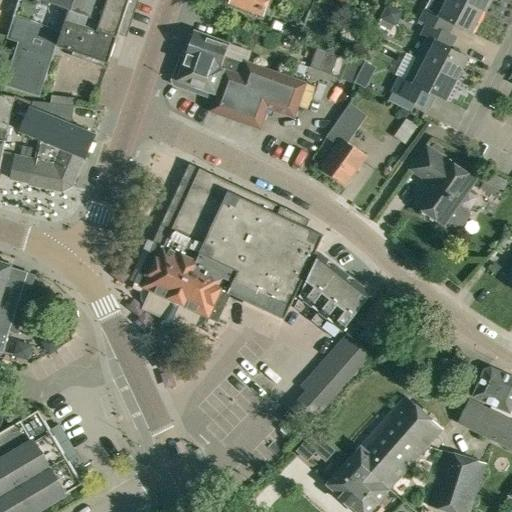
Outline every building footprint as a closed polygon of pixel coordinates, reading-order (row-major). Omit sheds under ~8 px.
[(62,34),(58,46),(108,62),(129,0),(18,0),(13,18),(28,22),(8,83),(37,92),(57,32),(62,34)] [(230,0),(229,3),(263,16),(268,0),(230,0)] [(430,0),(426,8),(419,20),(449,35),(454,24),(472,33),(483,11),(463,0),(447,0),(444,6),(432,0),(430,0)] [(463,0),(483,11),(488,0),(463,0)] [(500,23),(511,23),(511,3),(500,3),(500,23)] [(416,56),(458,77),(468,58),(448,48),(454,37),(449,35),(419,20),(418,23),(425,27),(421,34),(426,37),(416,56)] [(299,29),(286,24),(282,34),(296,38),(299,29)] [(385,31),(378,27),(374,36),(384,40),(386,35),(385,31)] [(210,111),(259,128),(266,108),(293,117),(304,84),(225,55),(229,44),(194,32),(176,81),(215,95),(210,111)] [(310,67),(352,82),(359,62),(317,48),(310,67)] [(392,91),(418,104),(425,90),(446,101),(458,77),(416,56),(404,79),(399,77),(392,91)] [(306,67),(295,63),(293,71),(304,75),(306,67)] [(354,81),(365,86),(368,81),(357,75),(354,81)] [(0,167),(5,141),(12,110),(14,97),(0,93),(0,167)] [(29,185),(62,192),(72,186),(84,158),(85,159),(95,135),(30,107),(14,97),(12,110),(26,118),(20,132),(40,140),(36,160),(15,156),(10,179),(29,183),(29,185)] [(321,167),(346,185),(367,156),(348,143),(368,114),(350,102),(326,136),(337,144),(321,167)] [(401,125),(412,133),(417,126),(406,118),(401,125)] [(33,147),(23,145),(21,155),(31,157),(33,147)] [(444,226),(446,224),(454,231),(459,230),(470,215),(470,211),(460,204),(476,180),(447,160),(446,161),(427,147),(412,170),(431,183),(415,206),(444,226)] [(191,165),(136,284),(142,287),(139,294),(140,301),(142,305),(141,308),(193,332),(194,329),(198,328),(205,324),(208,317),(227,276),(234,280),(228,293),(229,294),(247,302),(260,308),(284,319),(292,302),(294,297),(323,234),(310,227),(308,226),(311,221),(191,165)] [(480,188),(501,198),(509,181),(488,171),(480,188)] [(369,297),(318,256),(296,305),(302,310),(309,301),(320,309),(313,319),(320,324),(327,315),(345,328),(369,297)] [(0,347),(3,349),(27,273),(11,268),(12,265),(0,261),(0,347)] [(227,276),(208,317),(217,321),(229,294),(228,293),(234,280),(227,276)] [(360,319),(379,338),(401,317),(383,298),(360,319)] [(353,326),(347,332),(353,337),(373,355),(374,355),(379,349),(353,326)] [(353,337),(308,389),(327,407),(373,355),(353,337)] [(39,368),(47,385),(85,366),(77,350),(39,368)] [(473,396),(492,405),(506,374),(492,367),(485,369),(473,396)] [(492,405),(510,413),(511,408),(511,376),(506,374),(492,405)] [(327,407),(308,389),(293,406),(312,423),(327,407)] [(327,484),(358,511),(369,511),(443,429),(405,396),(327,484)] [(457,423),(511,450),(511,418),(469,398),(457,423)] [(0,507),(2,511),(35,511),(83,484),(39,410),(0,432),(0,507)] [(312,431),(296,449),(305,457),(321,439),(312,431)] [(427,504),(451,511),(470,511),(485,464),(444,451),(427,504)]
